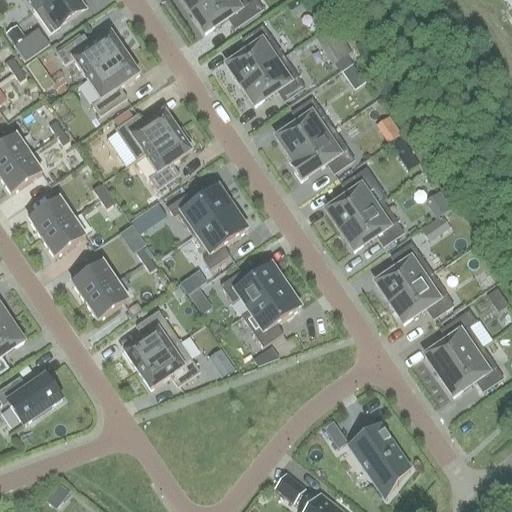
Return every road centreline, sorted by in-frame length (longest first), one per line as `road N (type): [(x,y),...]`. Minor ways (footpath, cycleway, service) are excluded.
road 1 (residential): [(383,364),(133,0)]
road 2 (residential): [(0,249),(129,436)]
road 3 (residential): [(383,364),(293,428),(227,511)]
road 4 (residential): [(478,499),(383,364)]
road 5 (residential): [(0,483),(129,436)]
